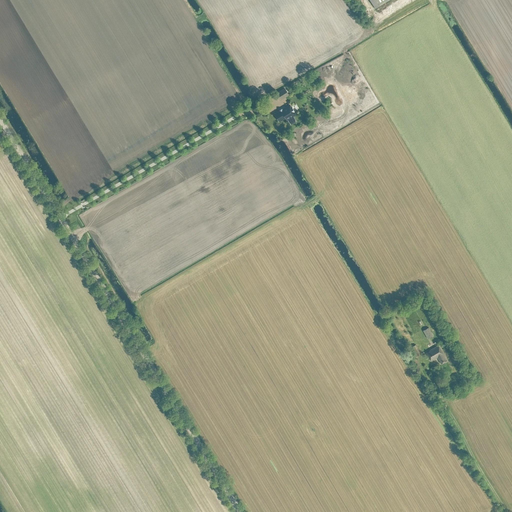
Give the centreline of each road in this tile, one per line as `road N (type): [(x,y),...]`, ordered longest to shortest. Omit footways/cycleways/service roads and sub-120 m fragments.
road 1 (tertiary): [(240,511),(60,218)]
road 2 (residential): [(60,218),(241,114),(271,128),(285,122)]
road 3 (track): [(504,511),(440,399)]
